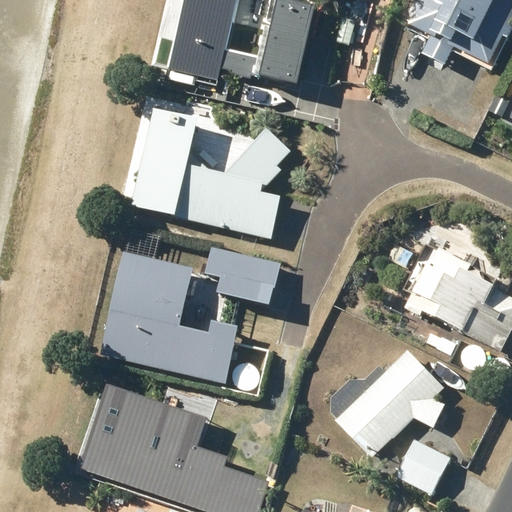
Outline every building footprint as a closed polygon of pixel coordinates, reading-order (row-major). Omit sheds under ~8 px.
[(301,80),(318,9),(280,0),(266,60),(225,51),(237,0),(186,0),(170,69),(218,80),(221,69),(231,72),(230,75),(251,80),(252,76),(263,79),(265,71),(301,80)] [(511,0),(414,0),(405,21),(430,33),(421,53),(444,64),(452,48),(488,65),(502,36),(508,38),(511,28),(511,0)] [(227,181),(209,176),(188,157),(195,128),(179,124),(180,122),(180,119),(171,117),(159,115),(138,205),(173,214),(174,213),(269,235),(276,203),(249,196),(251,189),(258,191),(277,171),(272,167),(287,152),(269,137),(227,181)] [(421,312),(499,352),(511,327),(511,299),(491,288),(500,269),(482,260),(476,272),(426,246),(404,290),(411,294),(403,309),(419,316),(421,312)] [(206,274),(220,278),(216,295),(269,308),(279,264),(212,248),(206,274)] [(124,254),(101,355),(225,384),(238,328),(212,322),(209,334),(178,327),(191,270),(124,254)] [(441,336),(435,348),(448,355),(454,344),(441,336)] [(334,416),(332,418),(368,455),(412,413),(431,423),(441,403),(428,397),(442,384),(405,347),(381,370),(376,364),(363,377),(347,377),(329,394),(328,410),(334,416)] [(119,479),(216,511),(236,511),(250,472),(211,459),(207,472),(190,467),(201,434),(153,418),(140,457),(128,453),(119,479)] [(449,458),(413,440),(395,476),(430,494),(449,458)]
